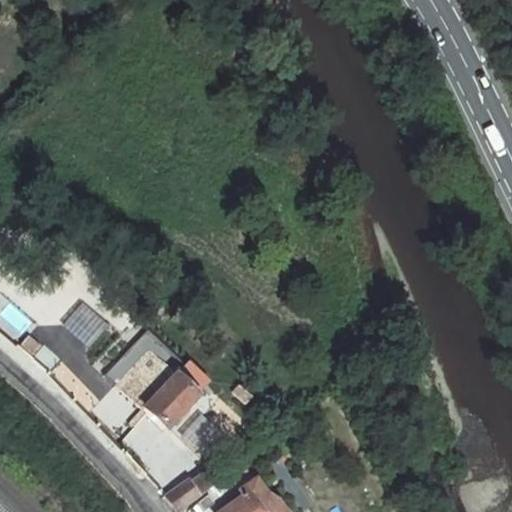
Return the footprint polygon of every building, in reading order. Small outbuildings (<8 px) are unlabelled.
[(163,432),(193,399),(172,379),(162,389),(149,376),(127,399),(163,432)] [(207,470),(189,482),(198,497),(217,484),(207,470)] [(173,511),(178,511),(199,498),(189,482),(188,481),(164,498),(173,511)] [(255,507),(268,499),(256,482),(239,494),(242,498),(247,495),(255,507)] [(242,498),(222,511),(277,511),(268,499),(255,507),(247,495),(242,498)]
